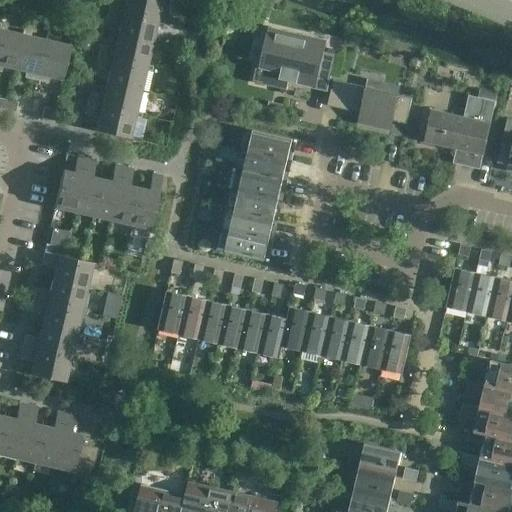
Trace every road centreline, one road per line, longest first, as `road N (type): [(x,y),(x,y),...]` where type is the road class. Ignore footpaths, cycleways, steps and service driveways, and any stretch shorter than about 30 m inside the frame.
road 1 (residential): [(439,218),(321,185),(311,231),(429,257)]
road 2 (residential): [(415,424),(437,293),(429,257)]
road 3 (residential): [(0,135),(23,140),(0,247)]
